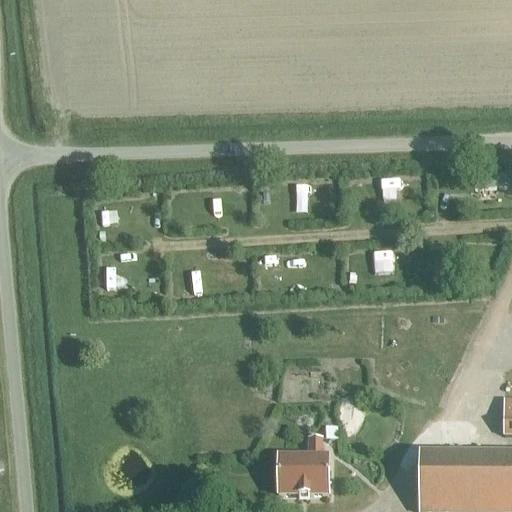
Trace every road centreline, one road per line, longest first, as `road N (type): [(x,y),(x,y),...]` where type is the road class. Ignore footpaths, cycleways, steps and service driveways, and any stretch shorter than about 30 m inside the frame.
road 1 (unclassified): [(0,159),(511,144)]
road 2 (unclassified): [(25,511),(0,212)]
road 3 (track): [(511,279),(393,492),(372,511)]
